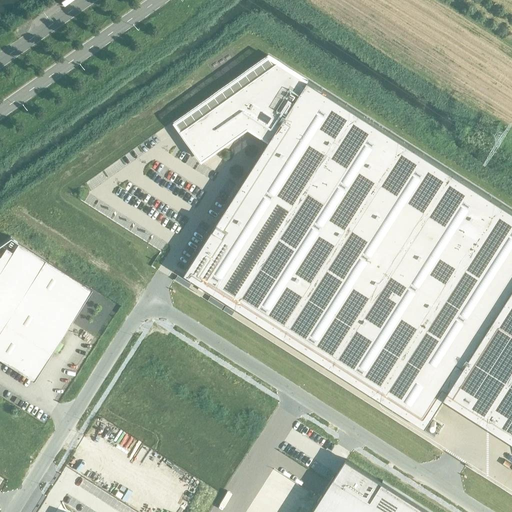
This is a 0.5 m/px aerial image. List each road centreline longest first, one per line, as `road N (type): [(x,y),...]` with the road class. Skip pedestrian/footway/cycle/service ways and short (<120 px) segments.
road 1 (unclassified): [(14,511),(148,301),(480,511)]
road 2 (unclassified): [(0,113),(161,0)]
